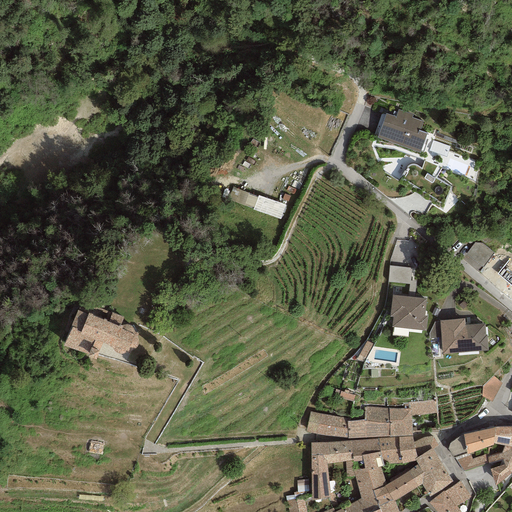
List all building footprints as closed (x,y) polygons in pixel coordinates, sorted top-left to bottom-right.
[(420,153),(427,134),(419,131),(423,122),(412,118),(413,115),(398,110),(396,117),(386,114),(377,138),(420,153)] [(443,210),(451,187),(421,168),(420,167),(417,165),(413,164),(411,165),(409,165),(407,167),(398,182),(443,210)] [(282,204),(233,186),(228,198),(277,217),(282,204)] [(482,244),(474,243),(467,255),(483,268),(494,254),(482,244)] [(388,280),(411,282),(412,265),(389,264),(388,280)] [(393,317),(391,327),(426,331),(427,316),(424,316),(426,299),(392,295),(390,317),(393,317)] [(469,303),(464,298),(458,303),(462,308),(469,303)] [(88,315),(77,309),(63,346),(87,354),(86,356),(96,359),(103,343),(114,348),(114,350),(117,353),(120,355),(124,355),(127,354),(131,353),(134,350),(136,347),(138,344),(138,340),(137,335),(135,331),(133,327),(130,325),(126,324),(124,324),(121,326),(119,325),(122,317),(111,312),(93,306),(91,314),(89,313),(88,315)] [(441,337),(442,354),(488,350),(487,335),(485,335),(485,324),(465,325),(465,319),(440,320),(440,322),(441,337)] [(429,338),(441,337),(440,322),(434,322),(429,333),(429,338)] [(373,343),(367,339),(359,352),(365,357),(373,343)] [(502,380),(493,375),(482,386),(482,394),(486,396),(492,399),(502,380)] [(355,394),(336,388),(334,394),(353,400),(355,394)] [(436,399),(407,402),(408,409),(388,408),(389,437),(412,435),(411,416),(437,413),(436,399)] [(388,408),(365,407),(364,419),(366,437),(389,437),(388,408)] [(348,438),(347,421),(347,419),(310,412),(306,432),(348,438)] [(348,438),(366,437),(364,419),(347,421),(348,438)] [(511,426),(494,427),(494,443),(505,445),(501,453),(488,457),(488,464),(503,460),(504,464),(490,469),(495,486),(511,472),(511,426)] [(493,445),(494,443),(494,427),(463,434),(467,454),(470,453),(493,445)] [(453,458),(455,457),(467,454),(463,434),(450,444),(448,449),(453,458)] [(423,437),(414,442),(417,457),(432,448),(433,449),(438,446),(432,435),(423,437)] [(377,438),(378,439),(383,464),(402,464),(416,461),(415,459),(417,457),(414,442),(412,437),(398,437),(377,438)] [(378,439),(352,440),(353,460),(353,462),(362,460),(365,469),(380,466),(383,466),(383,464),(378,439)] [(352,440),(328,443),(330,463),(345,461),(346,477),(354,476),(353,471),(353,462),(353,460),(352,440)] [(330,463),(328,443),(311,443),(312,501),(330,497),(327,463),(330,463)] [(429,497),(453,481),(433,449),(432,448),(417,457),(415,459),(416,461),(418,465),(409,472),(418,487),(421,484),(429,497)] [(488,457),(487,454),(472,459),(470,453),(467,454),(455,457),(463,471),(488,464),(488,457)] [(365,469),(353,471),(354,476),(360,498),(364,511),(373,511),(380,510),(379,506),(373,491),(384,487),(386,485),(380,466),(365,469)] [(394,501),(418,487),(409,472),(386,485),(384,487),(373,491),(379,506),(392,499),(394,501)] [(308,479),(297,480),(297,492),(293,493),(294,495),(285,496),(286,500),(303,497),(302,495),(308,493),(309,491),(308,479)] [(456,507),(470,497),(460,481),(444,492),(456,507)] [(459,511),(456,507),(444,492),(443,491),(429,502),(437,511),(459,511)] [(305,511),(303,497),(286,500),(288,511),(305,511)] [(335,511),(333,511),(364,511),(360,498),(335,511)] [(398,511),(394,501),(392,499),(379,506),(380,510),(373,511),(398,511)]
